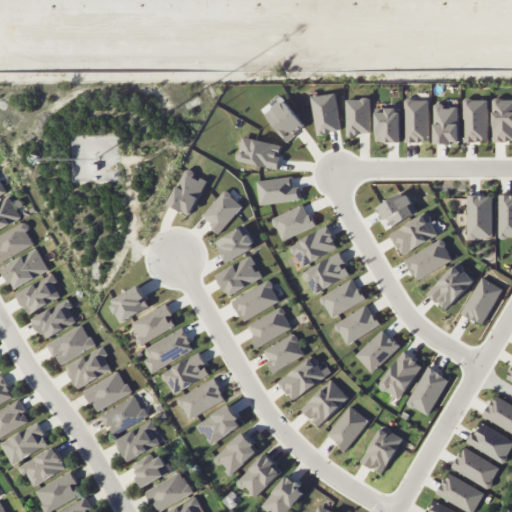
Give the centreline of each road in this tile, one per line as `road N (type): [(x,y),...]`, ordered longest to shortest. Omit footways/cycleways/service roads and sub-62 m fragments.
road 1 (residential): [(180,258),(247,386),(287,436),(394,511)]
road 2 (residential): [(483,364),(436,338),(395,296),(344,201),(346,176)]
road 3 (residential): [(125,511),(0,313)]
road 4 (residential): [(511,316),(399,511)]
road 5 (residential): [(346,176),(373,168),(511,168)]
